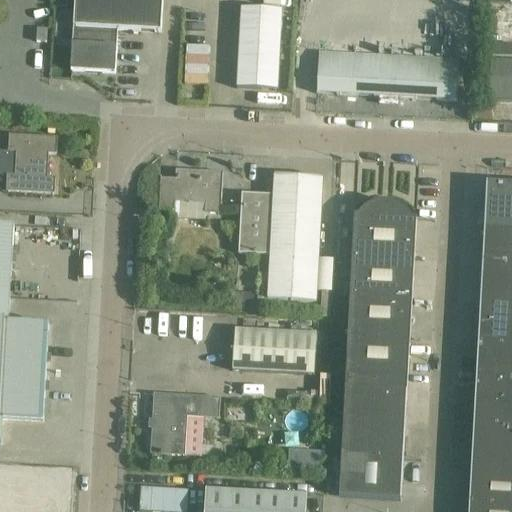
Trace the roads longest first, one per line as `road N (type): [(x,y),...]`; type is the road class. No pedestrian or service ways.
road 1 (unclassified): [(450,152),(143,136),(123,155),(102,511)]
road 2 (unclassified): [(436,511),(450,152)]
